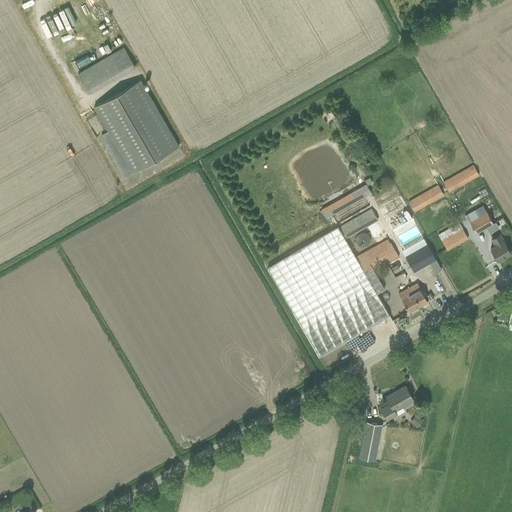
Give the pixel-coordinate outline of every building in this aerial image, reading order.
[(78,73),(89,93),(135,67),(124,47),(78,73)] [(141,79),(94,106),(108,131),(101,135),(125,177),(180,146),(141,79)] [(473,164),(443,181),(449,192),(479,175),(473,164)] [(438,184),(408,201),(414,212),(444,195),(438,184)] [(326,218),(364,196),(359,188),(321,210),(326,218)] [(388,218),(404,209),(400,201),(384,210),(388,218)] [(393,230),(414,218),(408,208),(388,220),(393,230)] [(371,209),(339,227),(346,239),(378,221),(371,209)] [(476,233),(494,223),(487,211),(469,221),(476,233)] [(365,268),(360,260),(359,258),(357,259),(346,239),(339,227),(338,226),(267,267),(319,356),(390,315),(377,293),(385,288),(375,271),(371,265),(365,268)] [(447,250),(468,237),(462,226),(441,238),(447,250)] [(361,245),(367,240),(362,233),(355,237),(361,245)] [(491,249),(497,260),(497,261),(511,253),(500,234),(492,239),(496,246),(491,249)] [(391,243),(360,260),(365,268),(371,265),(375,271),(399,257),(391,243)] [(429,263),(436,259),(427,243),(426,244),(405,256),(414,272),(429,263)] [(441,269),(436,259),(429,263),(435,273),(441,269)] [(417,283),(409,288),(398,293),(409,312),(427,301),(417,283)] [(330,359),(325,362),(328,368),(333,364),(330,359)] [(396,411),(414,401),(405,386),(386,397),(390,404),(381,409),(387,420),(398,415),(396,411)] [(423,420),(416,415),(410,422),(417,428),(423,420)] [(375,460),(382,424),(366,421),(359,457),(375,460)]
